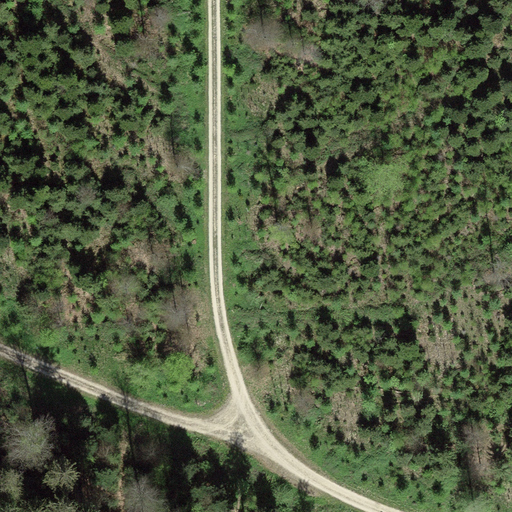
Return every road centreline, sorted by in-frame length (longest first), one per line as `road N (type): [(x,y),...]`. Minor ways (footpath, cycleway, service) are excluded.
road 1 (track): [(211,0),(212,288),(241,434)]
road 2 (track): [(241,434),(190,424),(0,348)]
road 3 (track): [(385,511),(241,434)]
